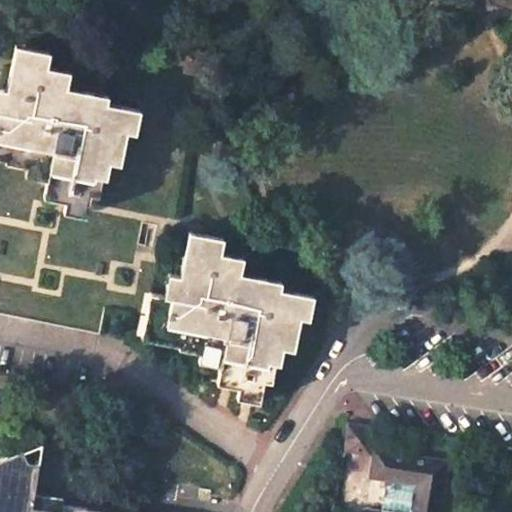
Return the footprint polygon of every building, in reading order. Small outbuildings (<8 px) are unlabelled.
[(117,155),(123,122),(131,124),(135,102),(61,88),(64,69),(39,64),(42,41),(12,35),(0,94),(0,148),(2,149),(4,141),(23,146),(22,156),(46,160),(42,176),(40,190),(66,195),(63,208),(83,211),(84,203),(95,151),(117,155)] [(306,312),(311,291),(235,276),(238,259),(214,255),(218,231),(186,225),(173,289),(159,287),(155,307),(145,305),(144,314),(141,331),(178,339),(179,333),(199,336),(198,344),(221,349),(215,379),(238,383),(237,393),(245,395),(258,397),(270,340),(292,344),(299,310),(306,312)] [(347,419),(343,447),(370,451),(374,424),(347,419)] [(459,437),(446,435),(445,444),(457,446),(459,437)] [(41,437),(10,451),(36,459),(41,437)] [(440,511),(449,461),(378,450),(374,475),(422,483),(417,511),(390,511),(369,509),(367,511),(440,511)] [(0,511),(26,511),(31,488),(36,459),(10,451),(0,455),(0,511)] [(31,488),(26,511),(57,511),(60,498),(61,494),(31,488)] [(141,511),(60,498),(57,511),(141,511)]
